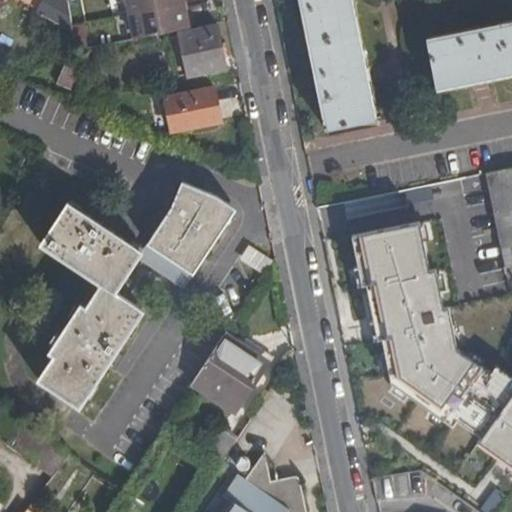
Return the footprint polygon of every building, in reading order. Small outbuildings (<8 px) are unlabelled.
[(38,0),(34,18),(65,26),(72,0),(38,0)] [(184,0),(128,0),(135,37),(154,33),(190,26),(184,0)] [(298,0),(325,128),(379,117),(354,0),(298,0)] [(438,88),(511,71),(511,18),(428,37),(438,88)] [(228,65),(220,23),(183,31),(191,73),(228,65)] [(57,84),(71,90),(83,66),(69,59),(57,84)] [(223,118),(215,83),(166,94),(173,129),(223,118)] [(511,269),(511,165),(488,171),(498,223),(504,254),(506,264),(511,269)] [(184,179),(172,204),(142,249),(139,254),(184,285),(240,202),(220,189),(184,179)] [(366,226),(374,206),(350,197),(342,216),(366,226)] [(55,354),(39,377),(80,405),(145,307),(116,288),(139,254),(142,249),(69,200),(41,242),(102,283),(87,305),(81,302),(49,349),(55,354)] [(426,222),(359,235),(394,385),(511,467),(511,384),(455,343),(426,222)] [(241,345),(225,333),(195,378),(235,406),(264,363),(240,346),(241,345)] [(241,345),(240,346),(264,363),(266,364),(272,355),(247,337),(241,345)] [(0,428),(14,438),(10,443),(56,475),(74,452),(11,410),(0,423),(0,428)] [(238,434),(222,423),(205,448),(221,460),(238,434)] [(271,442),(252,470),(242,463),(226,485),(234,490),(221,509),(213,504),(208,511),(316,511),(317,511),(308,469),(306,467),(304,466),(301,465),(278,471),(272,472),(270,458),(275,457),(271,442)] [(485,476),(471,495),(491,509),(505,491),(485,476)]
